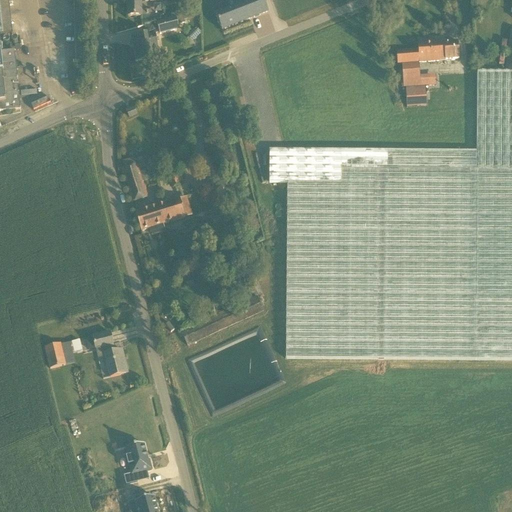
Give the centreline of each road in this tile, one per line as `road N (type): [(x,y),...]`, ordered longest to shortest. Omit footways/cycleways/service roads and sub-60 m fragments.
road 1 (unclassified): [(195,511),(112,188),(103,103)]
road 2 (unclassified): [(103,103),(364,0)]
